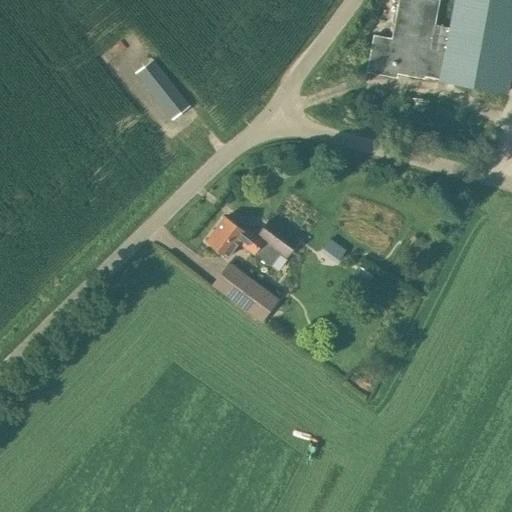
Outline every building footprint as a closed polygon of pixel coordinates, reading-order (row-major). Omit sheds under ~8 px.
[(511,0),(453,0),(448,27),(433,24),(437,0),(398,0),(391,37),(373,34),(366,72),(390,77),(390,73),(422,81),(423,78),(439,80),(438,81),(507,94),(511,68),(511,0)] [(190,106),(153,58),(135,72),(172,119),(190,106)] [(249,227),(246,232),(225,216),(206,242),(227,257),(238,242),(255,254),(270,266),(280,252),(286,257),(298,241),(269,219),(258,233),(249,227)] [(320,246),(335,258),(342,249),(327,237),(320,246)] [(211,285),(261,322),(279,298),(229,261),(211,285)]
